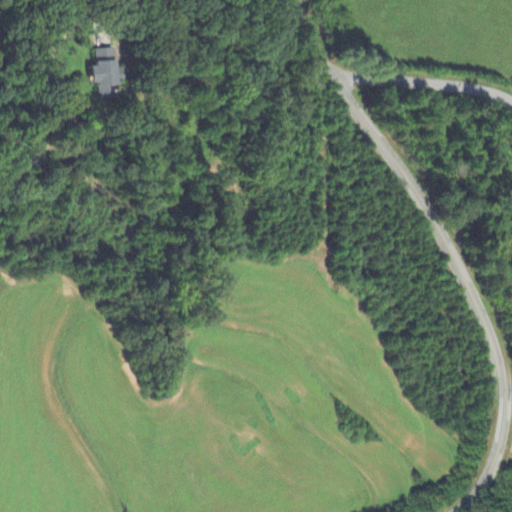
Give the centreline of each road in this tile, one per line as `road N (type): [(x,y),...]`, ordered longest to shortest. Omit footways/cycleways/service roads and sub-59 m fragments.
road 1 (tertiary): [(451,511),(494,454),(504,405),(497,355),(316,42),(301,0)]
road 2 (residential): [(511,99),(491,89),(341,80)]
